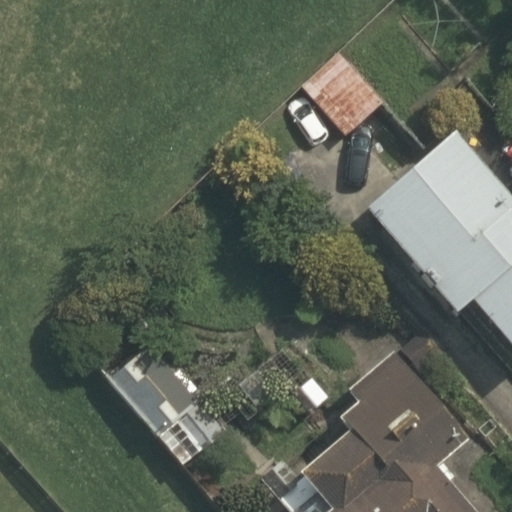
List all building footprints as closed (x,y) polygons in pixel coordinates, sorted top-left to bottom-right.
[(303,91),(344,138),(381,105),(340,58),(303,91)] [(365,216),(366,217),(453,318),(454,317),(467,305),(511,356),(511,207),(453,140),(365,216)] [(147,348),(171,329),(149,300),(124,319),(147,348)] [(417,335),(344,393),(354,405),(335,420),(351,440),(294,486),(276,464),(253,481),(278,511),(466,511),(432,470),(464,445),(416,385),(441,365),(417,335)] [(111,388),(185,468),(224,432),(150,352),(111,388)] [(279,399),(258,370),(236,387),(226,373),(203,390),(228,422),(239,414),(246,424),(279,399)] [(309,415),(327,400),(309,379),(292,394),(309,415)]
